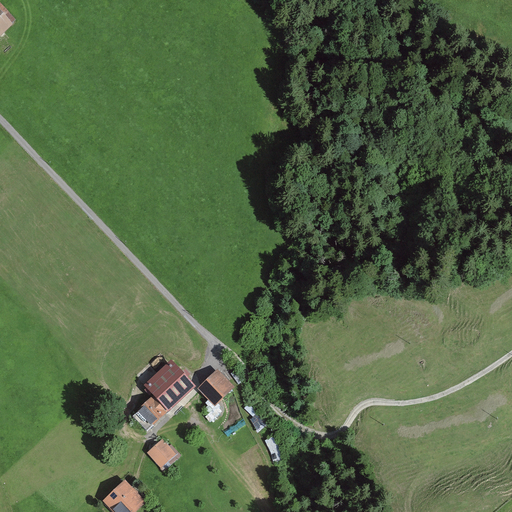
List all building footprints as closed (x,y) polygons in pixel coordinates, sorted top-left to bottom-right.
[(0,14),(0,39),(13,25),(0,14)] [(163,414),(189,390),(165,365),(140,389),(163,414)] [(215,375),(196,394),(214,411),(233,392),(215,375)] [(261,409),(253,413),(259,426),(267,422),(261,409)] [(267,435),(277,458),(284,456),(274,432),(267,435)] [(178,461),(163,443),(148,455),(163,474),(178,461)] [(133,511),(142,503),(121,482),(101,503),(111,511),(133,511)]
